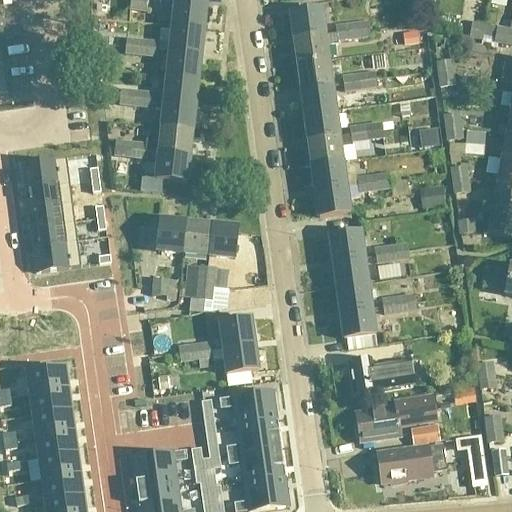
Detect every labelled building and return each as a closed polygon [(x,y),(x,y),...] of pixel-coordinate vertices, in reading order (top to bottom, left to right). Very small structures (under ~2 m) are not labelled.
[(129,0),(128,14),(145,15),(146,0),(129,0)] [(173,2),(171,28),(201,31),(204,5),(173,2)] [(292,44),(323,39),(323,38),(320,13),(289,18),(292,44)] [(350,27),(352,43),(368,41),(366,24),(350,27)] [(470,25),(467,42),(480,44),(483,27),(470,25)] [(352,43),(350,27),(334,29),(335,37),(336,45),(352,43)] [(168,54),(198,57),(201,31),(171,28),(168,46),(168,54)] [(511,32),(508,32),(495,30),(492,46),(511,49),(511,32)] [(323,39),(324,49),(336,47),(336,45),(335,37),(323,38),(323,39)] [(323,39),(292,44),(296,69),(326,65),(324,49),(323,39)] [(125,41),(125,44),(123,58),(139,59),(141,43),(125,41)] [(157,45),(141,43),(139,59),(156,61),(157,45)] [(196,83),(198,57),(168,54),(165,79),(196,83)] [(382,58),(370,59),(371,72),(383,70),(382,58)] [(434,66),(436,79),(453,76),(451,63),(434,66)] [(299,94),(330,90),(326,65),(296,69),(299,94)] [(373,75),(357,77),(359,93),(375,91),(373,75)] [(453,76),(436,79),(438,92),(454,89),(453,76)] [(343,96),(359,93),(357,77),(341,79),(343,96)] [(162,105),(193,108),(196,83),(165,79),(163,97),(162,105)] [(466,82),(468,106),(490,104),(489,81),(466,82)] [(303,119),(333,115),(330,90),(299,94),(303,119)] [(133,110),(135,94),(119,92),(117,109),(133,110)] [(153,96),(135,94),(133,110),(161,113),(159,131),(190,134),(193,108),(162,105),(152,104),(153,96)] [(388,138),(401,135),(399,129),(417,125),(414,114),(384,121),(388,138)] [(306,144),(337,140),(333,115),(303,119),(306,144)] [(442,119),(443,132),(460,129),(458,116),(442,119)] [(383,142),(381,133),(380,126),(364,128),(366,144),(383,142)] [(366,144),(364,128),(348,130),(350,146),(366,144)] [(460,129),(443,132),(445,145),(461,142),(460,129)] [(144,155),(146,155),(156,156),(187,160),(190,134),(159,131),(150,130),(148,142),(145,143),(145,146),(145,147),(145,148),(144,155)] [(408,138),(410,156),(424,155),(421,136),(408,138)] [(511,139),(504,138),(500,163),(511,165),(511,139)] [(309,170),(340,166),(337,140),(306,144),(309,170)] [(127,161),(129,145),(113,143),(112,160),(127,161)] [(144,155),(145,148),(145,147),(145,146),(129,145),(127,161),(145,163),(146,155),(144,155)] [(465,148),(464,158),(483,160),(484,150),(465,148)] [(184,186),(187,160),(156,156),(153,183),(184,186)] [(69,188),(65,162),(21,168),(23,185),(24,190),(23,190),(23,191),(24,191),(24,194),(69,188)] [(497,177),(496,186),(495,188),(511,191),(511,165),(500,163),(497,177)] [(313,195),(344,191),(340,166),(309,170),(313,195)] [(449,172),(450,185),(467,182),(465,169),(449,172)] [(89,174),(90,186),(98,185),(97,173),(89,174)] [(387,176),(371,178),(373,195),(389,192),(387,176)] [(357,197),(373,195),(371,178),(355,181),(357,197)] [(467,182),(450,185),(452,197),(468,196),(467,182)] [(100,197),(98,185),(90,186),(92,198),(100,197)] [(26,210),(27,213),(71,207),(69,188),(24,194),(26,204),(25,204),(26,204),(27,209),(26,209),(26,210)] [(511,216),(511,191),(495,188),(491,213),(511,216)] [(347,217),(347,215),(344,191),(313,195),(316,221),(347,217)] [(74,227),(71,207),(27,213),(28,220),(28,223),(28,224),(28,223),(29,228),(28,228),(28,229),(29,229),(29,232),(74,227)] [(96,224),(104,223),(102,211),(94,212),(96,224)] [(511,243),(511,216),(491,213),(487,239),(511,243)] [(181,256),(185,225),(158,222),(155,253),(181,256)] [(456,225),(458,238),(474,236),(473,222),(456,225)] [(104,223),(96,224),(97,236),(105,235),(104,223)] [(207,259),(210,228),(185,225),(181,256),(207,259)] [(31,242),(32,252),(77,246),(74,227),(29,232),(30,236),(29,236),(30,237),(31,242),(30,242),(31,242)] [(210,228),(207,259),(233,262),(237,231),(210,228)] [(330,265),(361,261),(357,235),(326,240),(330,265)] [(80,272),(77,246),(32,252),(32,255),(32,256),(33,256),(33,261),(35,278),(66,273),(80,272)] [(405,247),(389,249),(391,265),(407,263),(405,247)] [(391,265),(389,249),(373,251),(375,267),(391,265)] [(98,269),(110,268),(109,260),(97,261),(98,269)] [(330,265),(334,290),(365,286),(361,261),(330,265)] [(198,270),(196,286),(212,288),(214,271),(198,270)] [(150,298),(165,299),(165,303),(174,304),(176,284),(152,282),(150,298)] [(195,301),(195,302),(204,303),(210,304),(212,291),(212,288),(196,286),(195,299),(195,301)] [(334,290),(338,315),(369,311),(365,286),(334,290)] [(414,313),(413,307),(412,297),(396,300),(398,316),(414,313)] [(398,316),(396,300),(380,302),(382,318),(398,316)] [(195,302),(195,301),(189,301),(188,314),(203,316),(204,303),(195,302)] [(342,341),(372,336),(369,311),(338,315),(342,341)] [(444,334),(457,332),(454,312),(441,313),(444,334)] [(222,352),(253,347),(249,322),(218,326),(222,352)] [(193,348),(195,364),(211,361),(209,345),(193,348)] [(256,373),(253,347),(222,352),(226,378),(256,373)] [(195,364),(193,348),(177,350),(179,366),(195,364)] [(369,368),(368,362),(346,365),(351,396),(373,393),(373,391),(410,385),(407,362),(369,368)] [(477,380),(493,378),(491,365),(475,368),(477,380)] [(29,399),(67,394),(64,372),(26,377),(29,399)] [(493,378),(477,380),(478,393),(495,391),(493,378)] [(8,394),(0,395),(0,403),(9,402),(8,394)] [(67,394),(29,399),(32,421),(70,415),(67,394)] [(231,402),(218,404),(220,414),(232,412),(235,431),(276,425),(272,396),(231,401),(231,402)] [(0,411),(10,410),(9,402),(0,403),(0,411)] [(144,403),(133,404),(134,411),(145,409),(144,403)] [(393,412),(355,418),(359,446),(398,440),(397,432),(435,427),(434,420),(431,404),(402,408),(402,409),(393,410),(393,412)] [(210,405),(200,406),(202,417),(212,416),(210,405)] [(73,437),(70,415),(32,421),(35,442),(73,437)] [(484,434),(500,432),(499,419),(482,421),(484,434)] [(238,450),(225,451),(226,461),(280,453),(276,425),(235,431),(238,450)] [(409,434),(411,448),(437,444),(435,430),(409,434)] [(500,432),(484,434),(485,447),(502,445),(500,432)] [(14,437),(2,439),(3,447),(15,445),(14,437)] [(38,464),(76,458),(73,437),(35,442),(38,464)] [(466,454),(470,487),(486,485),(479,440),(454,443),(456,455),(466,454)] [(4,455),(16,453),(15,445),(3,447),(4,455)] [(426,449),(375,457),(380,488),(389,486),(389,488),(405,486),(404,484),(414,483),(413,480),(430,477),(429,476),(444,474),(441,448),(426,450),(426,449)] [(217,451),(207,452),(208,463),(219,462),(217,451)] [(200,452),(190,454),(192,471),(202,469),(202,464),(200,452)] [(280,453),(226,461),(228,470),(241,468),(243,487),(284,481),(280,453)] [(490,454),(493,480),(507,478),(503,453),(490,454)] [(172,456),(131,462),(136,497),(177,491),(174,466),(187,465),(185,455),(172,456)] [(76,458),(38,464),(41,485),(79,480),(76,458)] [(219,462),(208,463),(210,474),(213,474),(220,473),(219,462)] [(18,466),(6,468),(7,476),(19,474),(18,466)] [(41,485),(44,506),(82,501),(79,480),(41,485)] [(246,506),(233,508),(233,511),(276,511),(288,510),(284,481),(243,487),(246,506)] [(180,511),(177,491),(136,497),(138,511),(180,511)] [(26,501),(14,502),(15,511),(16,510),(27,509),(26,501)] [(83,511),(82,501),(44,506),(44,511),(83,511)]
